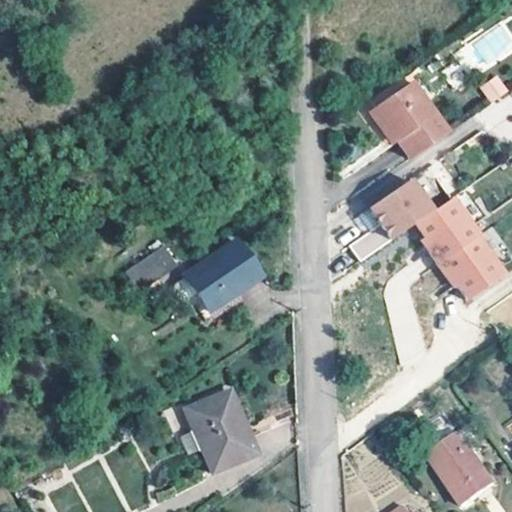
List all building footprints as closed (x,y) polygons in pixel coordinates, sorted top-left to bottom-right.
[(511,34),(503,21),(470,42),(487,68),(511,51),(511,34)] [(487,103),(507,94),(499,76),(480,84),(487,103)] [(445,132),(419,92),(381,118),(408,158),(445,132)] [(417,173),(376,202),(385,214),(388,218),(357,240),(369,255),(399,234),(424,217),(427,214),(420,204),(433,195),(417,173)] [(427,214),(424,217),(434,231),(430,234),(462,280),(467,277),(476,291),(511,266),(511,264),(461,191),(427,214)] [(204,302),(232,282),(243,275),(253,268),(234,237),(184,271),(204,302)] [(135,291),(178,269),(167,247),(124,269),(135,291)] [(248,283),(243,275),(232,282),(237,289),(243,286),(248,283)] [(237,289),(232,282),(204,302),(213,315),(242,296),(237,289)] [(257,452),(231,387),(186,406),(210,465),(234,455),(237,460),(257,452)] [(494,483),(458,430),(426,453),(461,505),(494,483)] [(237,460),(234,455),(210,465),(212,470),(237,460)]
